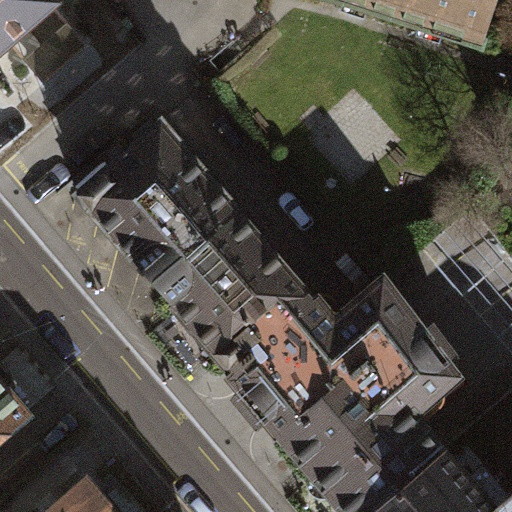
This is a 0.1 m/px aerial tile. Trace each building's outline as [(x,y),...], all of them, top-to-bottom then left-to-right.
[(53,1),(52,0),(0,0),(0,48),(10,40),(53,1)] [(346,0),(482,42),(494,0),(346,0)] [(90,44),(53,1),(10,40),(45,81),(90,44)] [(238,209),(162,120),(76,193),(153,281),(238,209)] [(238,209),(153,281),(240,383),(234,389),(262,422),(269,416),(282,432),(411,320),(382,285),(337,323),(238,209)] [(411,320),(282,432),(352,511),(371,511),(442,451),(409,410),(452,372),(444,363),(456,353),(429,323),(420,330),(411,320)] [(0,378),(0,433),(27,409),(0,378)] [(511,511),(511,501),(499,511),(494,511),(442,451),(371,511),(511,511)] [(39,511),(116,511),(84,474),(46,506),(39,511)]
